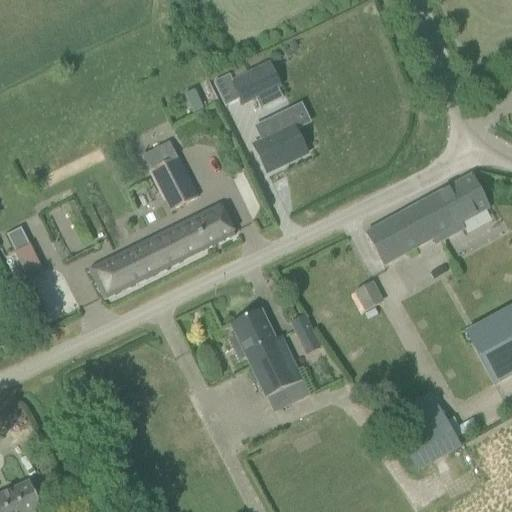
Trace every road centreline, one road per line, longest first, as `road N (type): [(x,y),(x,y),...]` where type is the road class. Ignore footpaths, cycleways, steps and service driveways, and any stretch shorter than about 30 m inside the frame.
road 1 (unclassified): [(0,389),(432,178),(468,147)]
road 2 (unclassified): [(468,147),(445,116),(401,0)]
